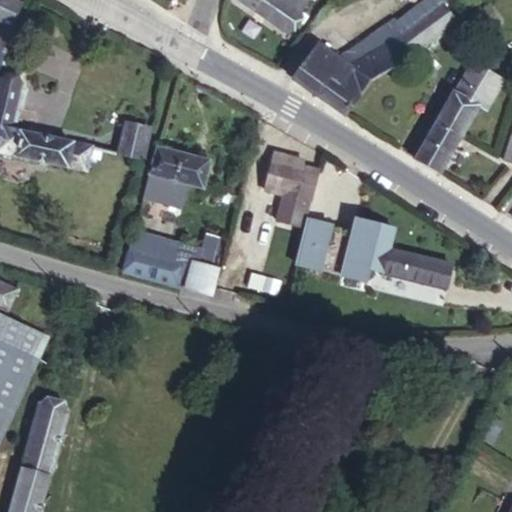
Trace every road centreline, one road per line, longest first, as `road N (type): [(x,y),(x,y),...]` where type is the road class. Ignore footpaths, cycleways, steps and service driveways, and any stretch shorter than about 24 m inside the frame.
road 1 (residential): [(0,247),(58,272),(264,322),(474,347),(511,340)]
road 2 (secondary): [(511,249),(183,43)]
